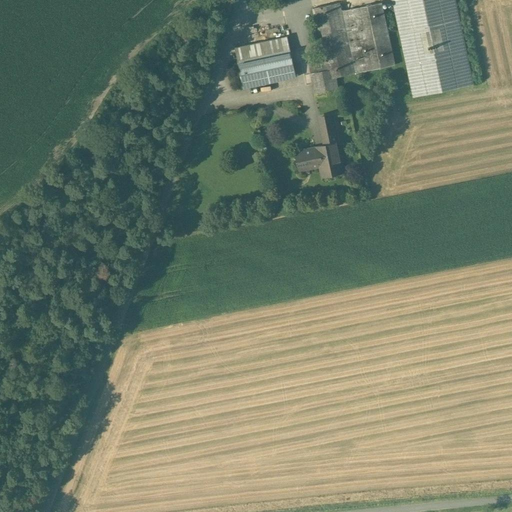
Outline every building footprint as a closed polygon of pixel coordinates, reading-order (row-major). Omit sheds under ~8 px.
[(453,0),(395,0),(393,0),(413,96),(471,85),(453,0)] [(339,3),(313,8),(326,70),(311,73),(316,97),(338,93),(335,77),(394,64),(381,3),(341,11),(339,3)] [(287,36),(235,48),(244,88),(296,76),(287,36)] [(325,145),(296,151),(300,169),(325,164),(327,174),(342,171),(336,143),(338,142),(332,114),(320,117),(325,145)] [(181,219),(170,220),(171,229),(181,229),(181,219)]
